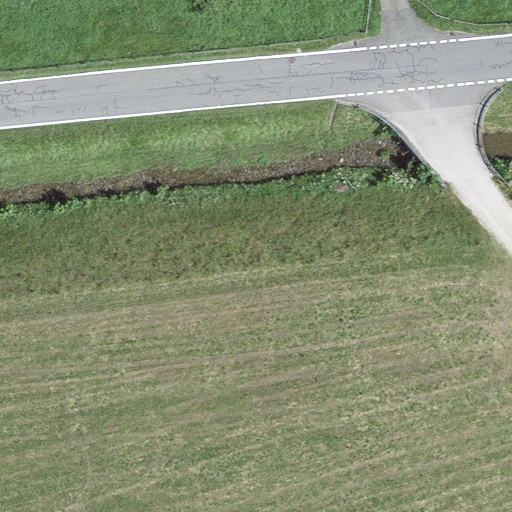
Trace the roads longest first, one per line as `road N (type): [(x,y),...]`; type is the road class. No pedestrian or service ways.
road 1 (tertiary): [(511,60),(0,111)]
road 2 (track): [(511,233),(437,121),(419,68)]
